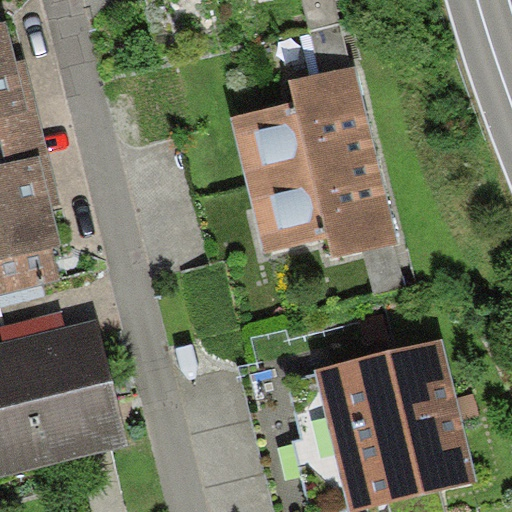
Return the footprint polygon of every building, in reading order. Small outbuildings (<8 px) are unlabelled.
[(304,0),(313,33),(342,26),(336,0),(304,0)] [(7,26),(0,27),(0,138),(8,169),(51,158),(26,63),(17,65),(7,26)] [(297,105),(232,122),(265,255),(329,239),(335,264),(363,257),(373,296),(406,288),(395,246),(401,245),(356,68),(353,68),(342,26),(313,33),(324,78),(292,86),(297,105)] [(8,169),(0,171),(0,294),(61,278),(53,250),(63,247),(53,214),(65,211),(51,158),(8,169)] [(96,320),(0,345),(0,483),(131,447),(96,320)] [(284,361),(241,372),(273,511),(376,511),(417,502),(440,496),(444,495),(474,487),(437,349),(291,387),(284,361)] [(448,511),(444,495),(440,496),(417,502),(376,511),(448,511)]
